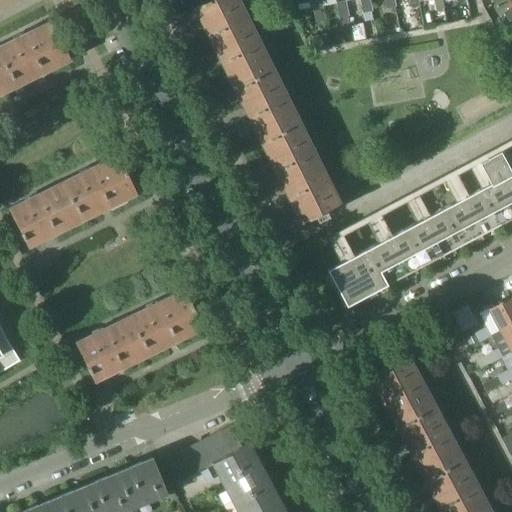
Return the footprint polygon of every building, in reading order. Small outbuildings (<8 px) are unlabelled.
[(207,34),(242,16),(233,0),(204,0),(200,2),(201,3),(194,7),(207,34)] [(345,0),(335,2),(338,18),(349,16),(345,0)] [(370,0),(359,0),(362,13),(372,11),(370,0)] [(394,0),(383,0),(385,8),(396,6),(394,0)] [(432,0),(434,11),(444,9),(442,0),(432,0)] [(322,5),(312,7),(315,22),(325,20),(322,5)] [(234,88),(267,72),(262,62),(264,61),(242,16),(207,34),(234,88)] [(49,21),(0,44),(0,55),(15,86),(70,59),(50,20),(49,21)] [(308,42),(312,50),(329,46),(328,38),(308,42)] [(0,93),(15,86),(0,55),(0,93)] [(234,88),(247,115),(260,141),(294,125),(289,116),(291,115),(269,71),(267,72),(234,88)] [(296,124),(294,125),(260,141),(287,196),(323,178),(296,124)] [(511,170),(510,172),(499,151),(487,157),(487,158),(479,162),(489,183),(326,270),(346,306),(511,217),(511,214),(509,208),(511,206),(511,170)] [(115,154),(62,181),(63,184),(81,220),(136,193),(116,154),(115,154)] [(323,178),(287,196),(301,223),(314,216),(316,220),(326,215),(327,216),(332,214),(329,209),(339,204),(338,203),(336,204),(323,178)] [(9,207),(8,208),(20,232),(19,232),(22,239),(23,239),(27,247),(81,220),(63,184),(62,181),(9,207)] [(182,289),(128,315),(130,318),(148,354),(202,327),(183,288),(182,289)] [(498,302),(499,303),(481,312),(488,325),(492,334),(500,330),(511,323),(511,296),(501,302),(500,300),(498,302)] [(75,341),(74,342),(86,366),(89,373),(93,381),(148,354),(130,318),(128,315),(75,341)] [(511,350),(511,323),(500,330),(511,351),(511,350)] [(0,372),(19,361),(5,337),(0,326),(0,372)] [(477,340),(474,334),(466,339),(469,345),(477,340)] [(453,345),(457,353),(467,347),(463,340),(453,345)] [(490,363),(503,356),(504,356),(499,346),(484,354),(485,355),(490,363)] [(396,426),(429,409),(424,399),(426,398),(403,355),(407,353),(406,353),(368,373),(396,426)] [(485,355),(475,360),(480,368),(490,363),(485,355)] [(501,385),(511,378),(511,372),(510,368),(507,369),(496,375),(501,385)] [(511,394),(497,402),(502,410),(511,404),(511,394)] [(431,407),(429,409),(396,426),(424,479),(457,462),(452,452),(454,451),(431,407)] [(220,431),(231,452),(242,447),(230,425),(220,431)] [(209,436),(221,458),(231,452),(220,431),(209,436)] [(510,454),(511,452),(511,434),(502,439),(510,454)] [(211,464),(212,463),(212,462),(221,458),(209,436),(199,442),(211,464)] [(238,511),(248,511),(277,496),(248,441),(245,442),(246,444),(242,447),(231,452),(221,458),(212,462),(212,463),(238,511)] [(188,447),(200,470),(211,464),(199,442),(188,447)] [(189,475),(200,470),(188,447),(178,453),(189,475)] [(167,459),(179,481),(189,475),(178,453),(167,459)] [(131,506),(166,492),(152,458),(117,472),(131,506)] [(441,511),(483,511),(480,505),(482,504),(459,460),(457,462),(424,479),(441,511)] [(92,511),(117,511),(131,506),(117,472),(82,487),(92,511)] [(92,511),(82,487),(47,501),(51,511),(92,511)] [(248,511),(285,511),(277,496),(248,511)] [(51,511),(47,501),(19,511),(51,511)]
